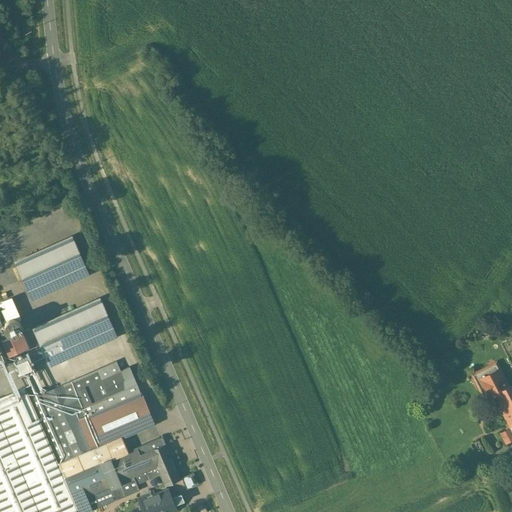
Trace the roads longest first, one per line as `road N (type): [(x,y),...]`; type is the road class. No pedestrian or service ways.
road 1 (tertiary): [(228,511),(93,200),(54,63)]
road 2 (unknown): [(0,383),(110,345),(191,426)]
